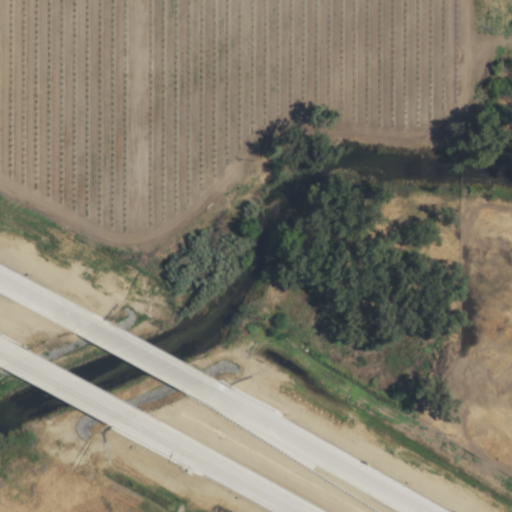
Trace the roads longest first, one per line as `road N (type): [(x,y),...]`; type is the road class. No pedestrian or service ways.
road 1 (primary): [(419,511),(200,388)]
road 2 (primary): [(113,415),(289,511)]
road 3 (primary): [(200,388),(92,327)]
